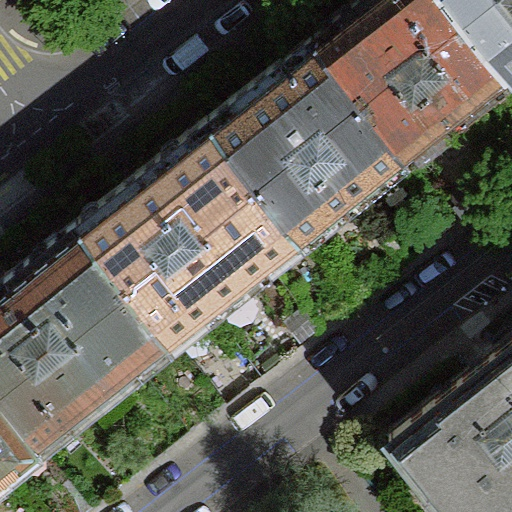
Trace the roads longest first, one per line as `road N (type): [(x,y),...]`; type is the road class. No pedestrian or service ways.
road 1 (residential): [(166,511),(511,241)]
road 2 (residential): [(37,132),(205,0)]
